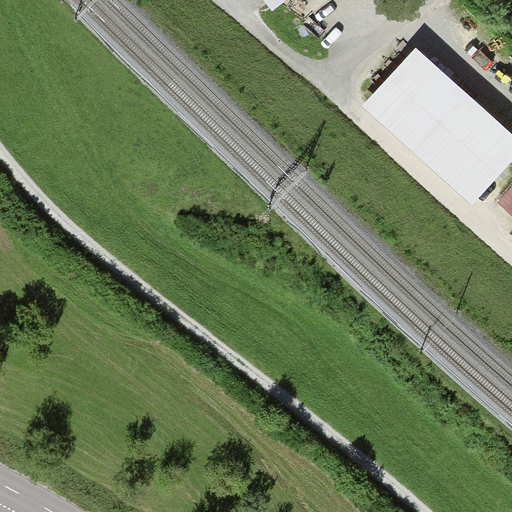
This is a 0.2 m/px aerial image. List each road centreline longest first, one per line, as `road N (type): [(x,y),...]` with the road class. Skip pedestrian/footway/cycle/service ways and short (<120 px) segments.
road 1 (track): [(409,511),(36,200),(0,159)]
road 2 (track): [(326,79),(511,257)]
